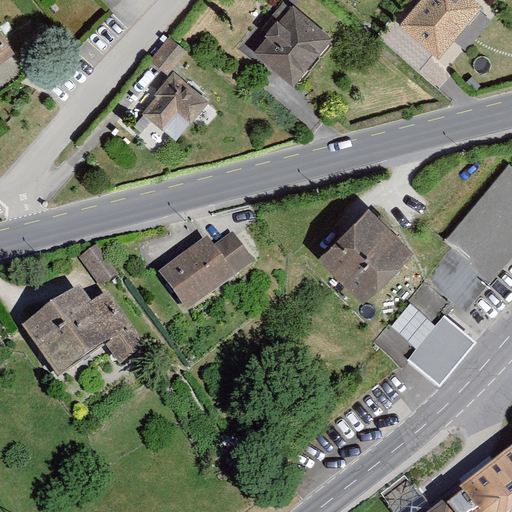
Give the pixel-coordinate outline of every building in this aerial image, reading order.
[(476,9),(464,0),(417,0),(394,28),(433,61),(476,9)] [(328,41),(289,8),(248,54),(287,88),(328,41)] [(187,55),(167,37),(144,63),(161,78),(126,117),(137,127),(145,118),(160,131),(176,113),(189,125),(207,104),(171,73),(187,55)] [(0,62),(9,56),(0,42),(0,62)] [(462,312),(511,251),(511,167),(506,163),(442,242),(448,247),(420,278),(369,340),(399,366),(404,358),(432,382),(468,342),(441,316),(450,302),(462,312)] [(361,208),(310,258),(352,300),(403,249),(361,208)] [(199,239),(149,277),(180,318),(249,265),(227,237),(208,251),(199,239)] [(70,293),(15,334),(45,382),(96,348),(111,370),(138,353),(100,296),(81,308),(70,293)] [(511,511),(511,459),(440,511),(511,511)]
